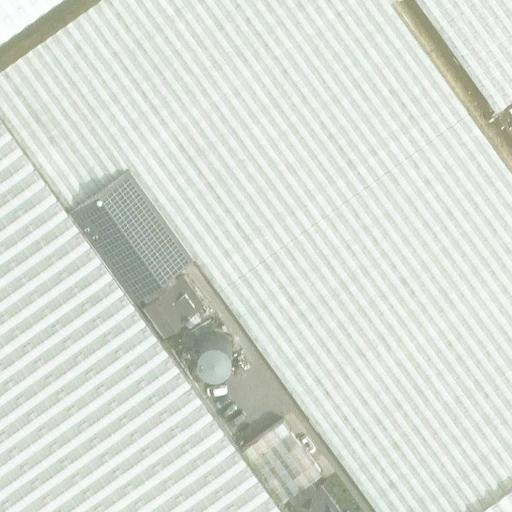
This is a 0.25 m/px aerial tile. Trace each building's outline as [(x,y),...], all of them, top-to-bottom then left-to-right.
[(283,418),(240,448),(184,370),(162,340),(133,296),(71,207),(126,168),(188,257),(376,511),(471,511),(511,483),(511,169),(423,46),(390,0),(88,0),(61,20),(0,63),(0,511),(286,511),(278,501),(321,472),(283,418)] [(511,0),(418,0),(496,109),(511,97),(511,0)] [(133,296),(139,292),(170,270),(188,257),(126,168),(71,207),(133,296)] [(176,278),(170,270),(139,292),(164,327),(202,301),(182,274),(176,278)] [(200,363),(191,370),(197,378),(206,372),(200,363)] [(298,511),(338,511),(335,507),(333,508),(319,486),(316,488),(310,480),(287,495),(298,511)] [(511,511),(511,491),(482,511),(511,511)]
